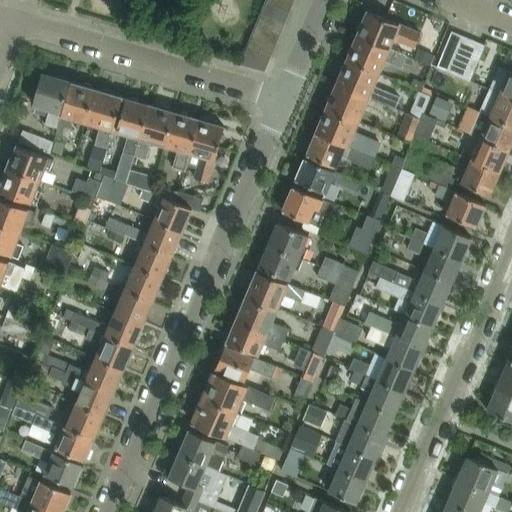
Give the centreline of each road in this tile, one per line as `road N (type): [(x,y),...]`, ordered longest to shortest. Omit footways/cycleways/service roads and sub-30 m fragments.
road 1 (residential): [(107,511),(281,100)]
road 2 (residential): [(400,511),(511,252)]
road 3 (residential): [(281,100),(17,21)]
